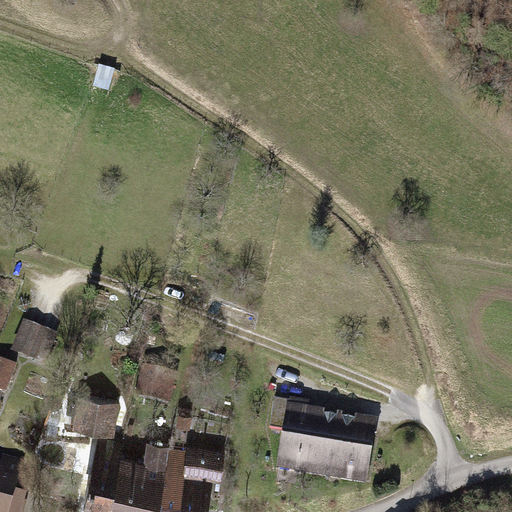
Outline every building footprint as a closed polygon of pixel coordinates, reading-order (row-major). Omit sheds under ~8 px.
[(115,77),(99,70),(93,86),(108,92),(115,77)] [(61,332),(27,317),(13,352),(47,366),(61,332)] [(24,366),(0,356),(0,387),(14,393),(24,366)] [(183,371),(148,362),(139,397),(174,406),(183,371)] [(122,404),(95,399),(89,427),(116,433),(122,404)] [(385,416),(296,402),(286,469),(374,483),(385,416)] [(119,442),(104,439),(90,511),(222,511),(235,445),(195,438),(192,452),(178,449),(180,440),(154,436),(149,460),(117,454),(119,442)] [(0,511),(19,511),(36,463),(3,454),(0,465),(0,511)]
